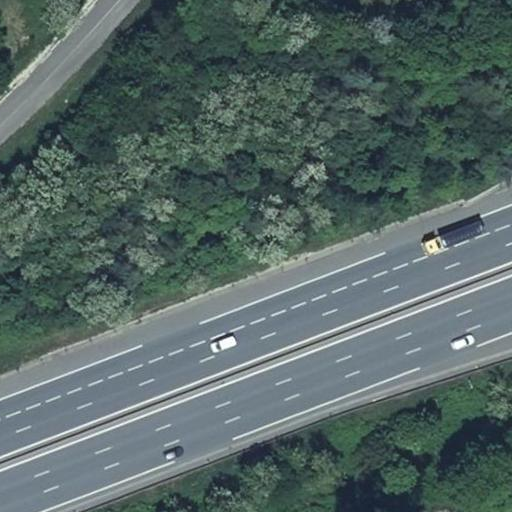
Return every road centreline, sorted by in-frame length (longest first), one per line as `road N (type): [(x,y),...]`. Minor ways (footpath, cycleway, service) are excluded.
road 1 (trunk): [(511,233),(0,429)]
road 2 (trunk): [(0,500),(511,308)]
road 3 (unclassified): [(0,125),(120,0)]
